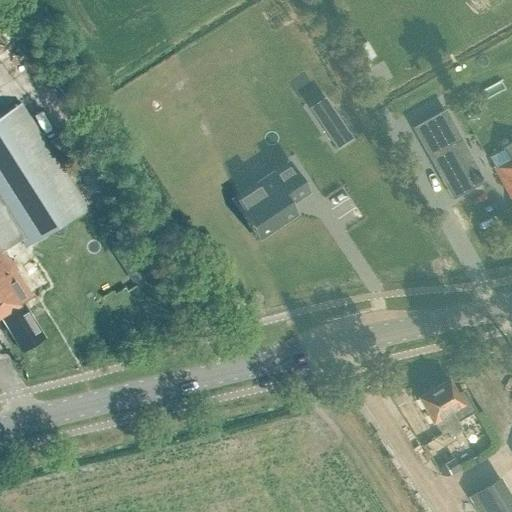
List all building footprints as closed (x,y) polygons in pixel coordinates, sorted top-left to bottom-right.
[(0,317),(21,351),(43,337),(22,302),(33,295),(31,293),(47,283),(35,264),(32,265),(29,261),(22,266),(25,270),(19,274),(4,250),(20,239),(25,246),(86,208),(19,102),(0,114),(0,317)] [(444,112),(411,130),(451,201),(472,189),(483,183),(460,141),(444,112)] [(348,141),(334,119),(321,128),(335,149),(348,141)] [(511,142),(501,148),(508,159),(493,168),(511,202),(511,142)] [(288,164),(233,201),(242,215),(257,238),(293,214),(294,214),(286,203),(305,190),(288,164)] [(100,233),(111,249),(124,240),(114,224),(100,233)] [(438,420),(444,429),(449,437),(461,430),(456,422),(472,412),(460,391),(455,393),(447,380),(417,398),(432,424),(438,420)]
